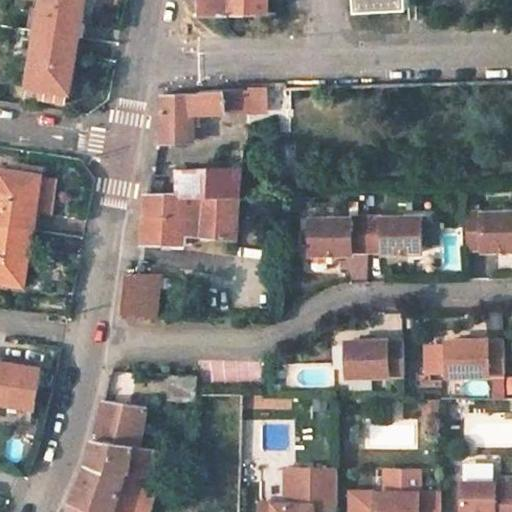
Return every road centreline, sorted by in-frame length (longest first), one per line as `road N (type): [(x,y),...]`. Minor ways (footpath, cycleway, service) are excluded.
road 1 (residential): [(511,292),(322,302),(279,340),(249,347),(126,343),(92,331)]
road 2 (unclassified): [(92,331),(129,143)]
road 3 (residential): [(320,61),(511,55)]
road 4 (residential): [(145,64),(320,61)]
road 5 (unclassified): [(47,493),(92,331)]
road 6 (unclassified): [(129,143),(0,124)]
